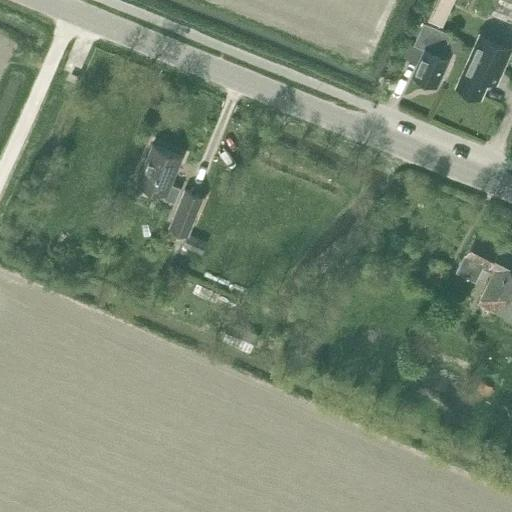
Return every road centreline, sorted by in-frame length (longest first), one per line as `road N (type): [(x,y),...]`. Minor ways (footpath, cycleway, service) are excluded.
road 1 (secondary): [(511,189),(44,0)]
road 2 (track): [(0,176),(73,11)]
